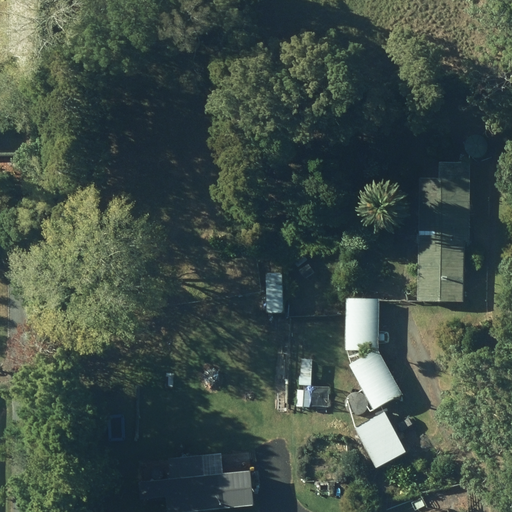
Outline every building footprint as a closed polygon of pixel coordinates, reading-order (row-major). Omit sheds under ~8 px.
[(37,109),(0,107),(0,143),(36,145),(37,109)] [(472,180),(423,178),(419,299),(468,300),(472,180)] [(383,294),(350,294),(350,346),(382,346),(383,294)] [(381,347),(354,361),(367,385),(348,395),(358,415),(404,391),(381,347)] [(332,387),(334,359),(303,357),(302,386),(332,387)] [(326,388),(300,387),(299,406),(325,406),(326,388)] [(388,409),(360,424),(380,464),(409,449),(388,409)]
